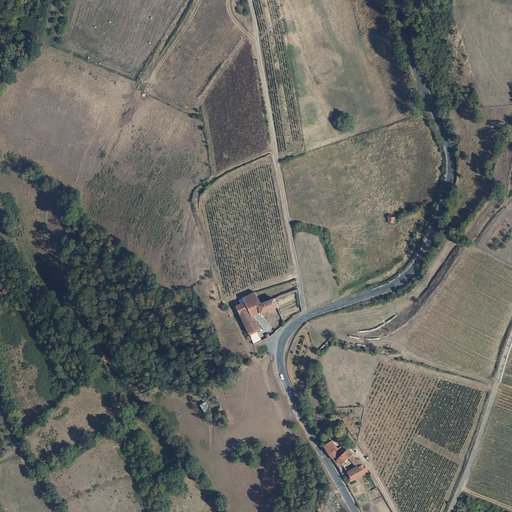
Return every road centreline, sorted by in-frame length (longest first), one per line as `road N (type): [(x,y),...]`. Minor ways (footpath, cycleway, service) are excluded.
road 1 (secondary): [(398,0),(448,144),(440,214),(402,278),(305,317),(279,353),(294,401),(355,511)]
road 2 (track): [(250,0),(305,317)]
road 3 (unclassified): [(511,339),(449,511)]
